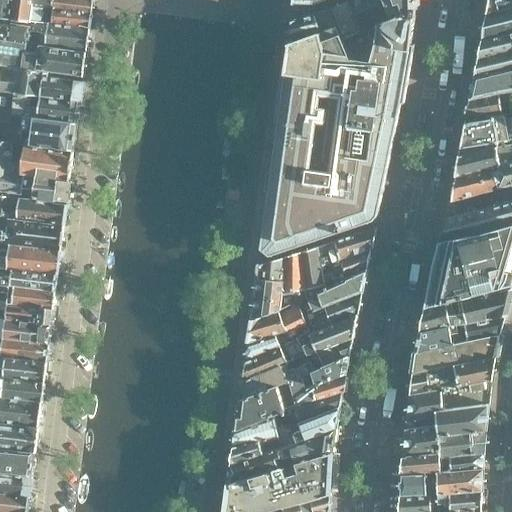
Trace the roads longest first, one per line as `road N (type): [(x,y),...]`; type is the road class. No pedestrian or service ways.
road 1 (residential): [(456,0),(373,421),(368,511)]
road 2 (residential): [(114,0),(49,511)]
road 3 (residential): [(210,511),(276,7)]
